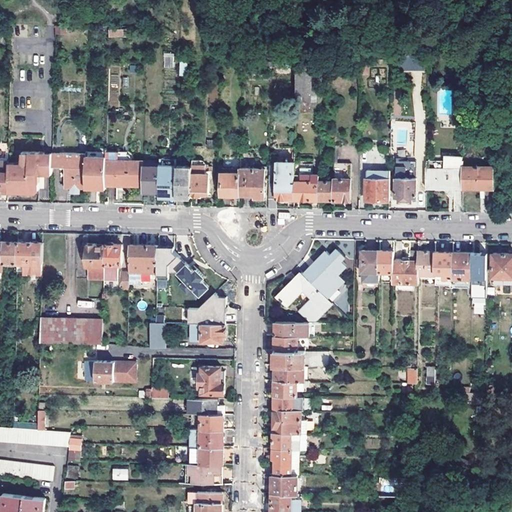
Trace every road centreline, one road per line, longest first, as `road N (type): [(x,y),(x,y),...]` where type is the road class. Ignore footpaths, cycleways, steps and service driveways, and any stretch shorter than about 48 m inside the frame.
road 1 (residential): [(511,227),(306,223),(271,254),(252,259)]
road 2 (residential): [(252,259),(196,220),(0,216)]
road 3 (residential): [(252,259),(246,511)]
